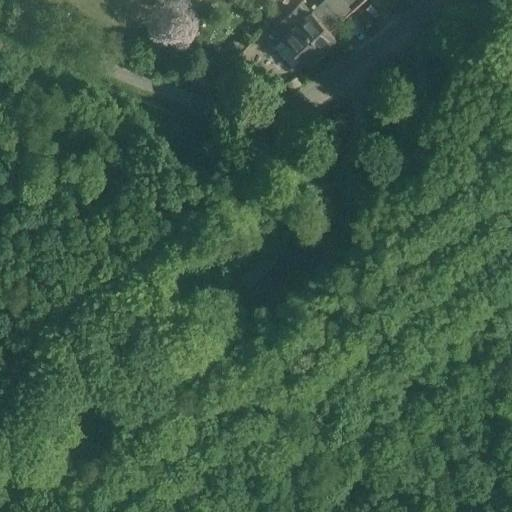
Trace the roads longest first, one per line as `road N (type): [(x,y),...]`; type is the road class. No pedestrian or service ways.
road 1 (track): [(335,98),(342,128),(337,165),(302,224),(64,410),(0,472)]
road 2 (unclassified): [(451,0),(335,98),(292,117),(223,105),(0,19)]
